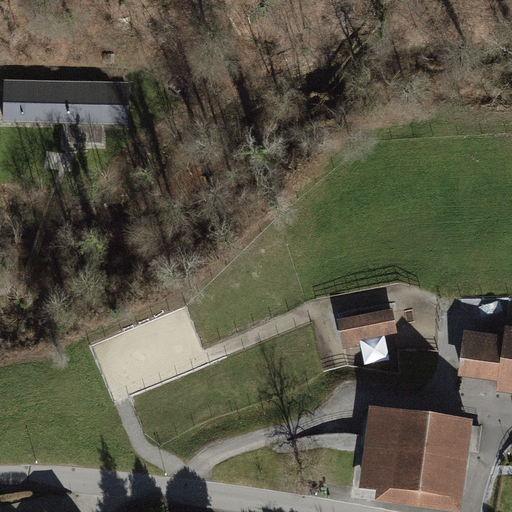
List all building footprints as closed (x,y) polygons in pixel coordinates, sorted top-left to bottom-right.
[(130,92),(9,88),(8,125),(129,130),(130,92)] [(391,311),(342,321),(346,342),(395,332),(391,311)] [(511,328),(510,329),(508,343),(503,377),(501,387),(511,388),(511,328)] [(508,343),(466,337),(461,371),(503,377),(508,343)] [(471,423),(372,410),(363,482),(462,494),(471,423)]
